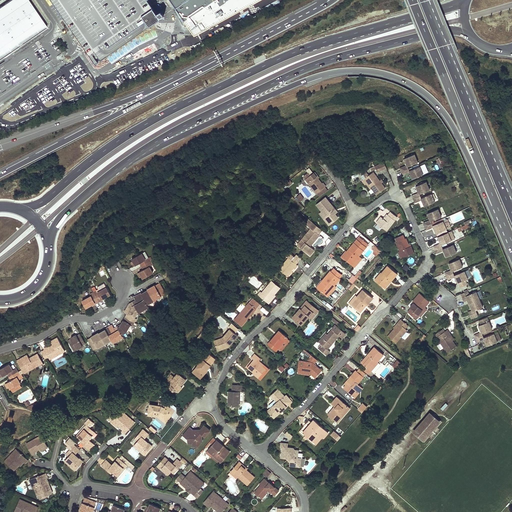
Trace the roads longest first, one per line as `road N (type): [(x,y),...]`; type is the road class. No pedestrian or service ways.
road 1 (primary): [(463,0),(236,78),(112,146),(40,203),(18,208)]
road 2 (trunk): [(146,148),(311,78),(369,70),(431,97),(490,196)]
road 3 (primary): [(146,148),(295,73),(468,30)]
road 4 (residential): [(356,211),(220,373),(212,401),(223,425),(258,452)]
road 5 (residential): [(428,262),(258,452)]
road 6 (trunk): [(413,0),(490,196)]
road 7 (motorway): [(324,0),(158,89)]
road 8 (motorway): [(158,89),(0,172)]
road 9 (residential): [(0,346),(118,307),(122,278)]
road 10 (primary): [(47,241),(64,213),(146,148)]
road 11 (motorway): [(480,125),(428,0)]
